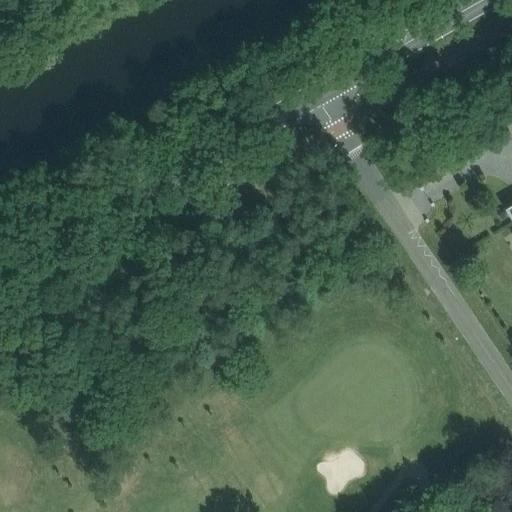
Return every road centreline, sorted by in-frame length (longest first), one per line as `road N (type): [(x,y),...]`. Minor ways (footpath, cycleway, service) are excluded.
road 1 (tertiary): [(0,271),(315,96)]
road 2 (residential): [(315,96),(511,389)]
road 3 (tertiary): [(315,96),(484,0)]
